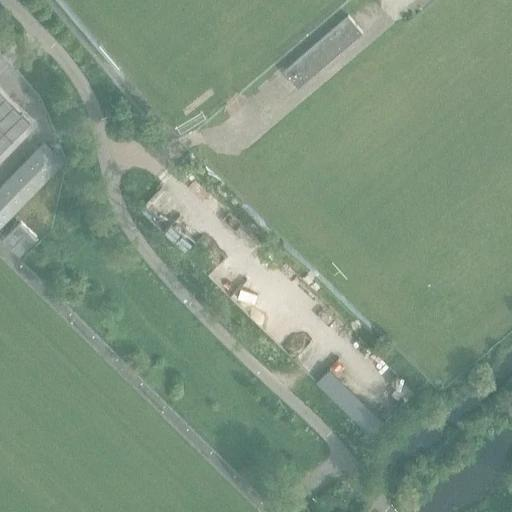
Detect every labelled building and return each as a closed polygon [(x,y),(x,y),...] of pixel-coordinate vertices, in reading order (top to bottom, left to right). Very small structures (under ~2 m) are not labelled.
[(362,32),(347,15),(282,70),(297,87),(362,32)] [(0,93),(0,154),(31,123),(0,93)] [(0,221),(59,160),(43,144),(0,188),(0,221)] [(0,237),(7,245),(24,228),(15,219),(0,234),(0,237)] [(16,253),(33,236),(24,228),(7,245),(16,253)]
